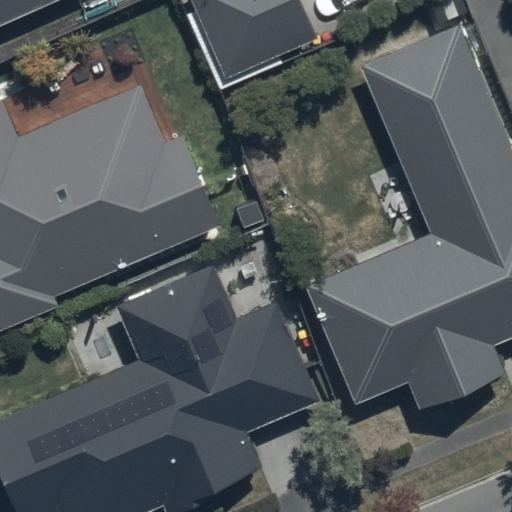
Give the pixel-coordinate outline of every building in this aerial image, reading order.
[(0,0),(0,22),(51,0),(0,0)] [(188,0),(224,79),(315,39),(298,0),(188,0)] [(511,155),(458,24),(357,66),(427,237),(308,285),(356,404),(410,382),(420,408),(505,373),(495,347),(511,340),(511,155)] [(0,327),(56,303),(52,295),(219,223),(180,132),(162,140),(138,85),(18,137),(4,103),(0,104),(0,327)] [(134,359),(0,415),(0,471),(17,511),(150,511),(161,508),(162,511),(185,511),(266,478),(246,430),(316,401),(274,302),(236,318),(214,267),(113,309),(134,359)]
